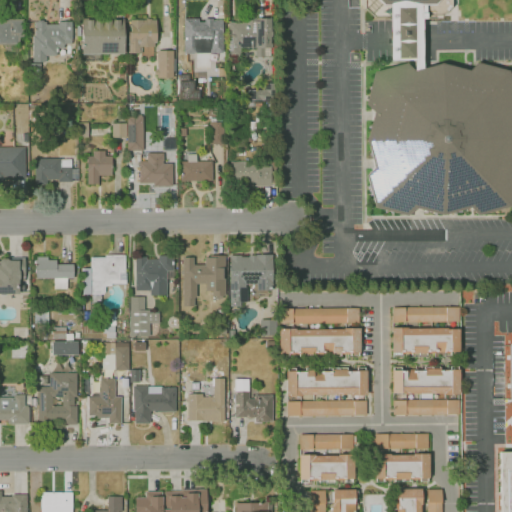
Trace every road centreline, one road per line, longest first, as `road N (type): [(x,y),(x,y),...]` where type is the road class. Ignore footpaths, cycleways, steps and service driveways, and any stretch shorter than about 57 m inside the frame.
road 1 (residential): [(0,223),(292,222)]
road 2 (residential): [(0,458),(229,456),(260,464)]
